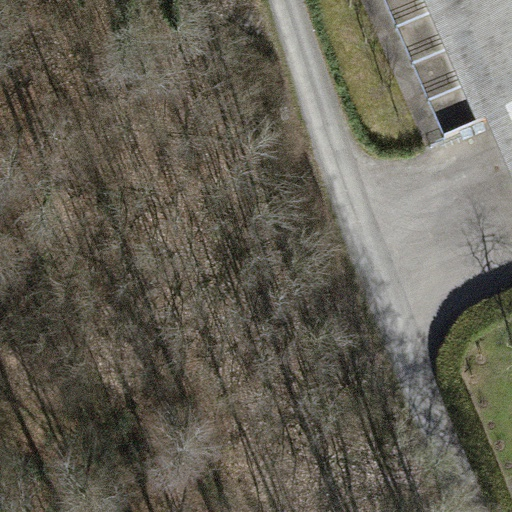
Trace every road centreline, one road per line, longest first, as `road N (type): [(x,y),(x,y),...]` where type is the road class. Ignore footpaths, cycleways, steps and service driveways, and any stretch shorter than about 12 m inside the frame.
road 1 (track): [(315,0),(431,318)]
road 2 (unclassified): [(431,318),(503,511)]
